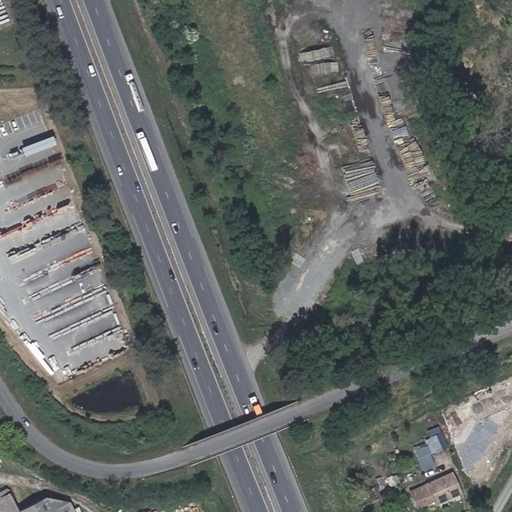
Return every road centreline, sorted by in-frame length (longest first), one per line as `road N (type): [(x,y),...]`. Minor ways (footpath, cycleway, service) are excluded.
road 1 (unclassified): [(0,388),(45,446),(99,469),(133,469),(511,328)]
road 2 (motorway): [(60,0),(260,511)]
road 3 (motorway): [(294,511),(95,0)]
